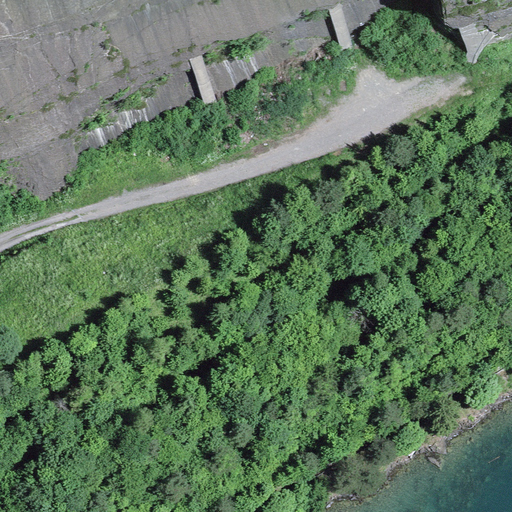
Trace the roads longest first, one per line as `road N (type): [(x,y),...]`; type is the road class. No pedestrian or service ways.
road 1 (track): [(0,249),(435,94)]
road 2 (primary): [(511,310),(158,511)]
